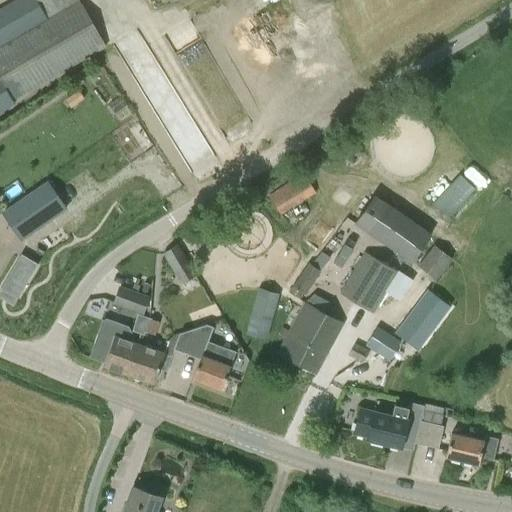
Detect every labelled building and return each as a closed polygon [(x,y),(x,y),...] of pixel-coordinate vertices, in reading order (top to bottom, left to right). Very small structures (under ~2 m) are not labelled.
[(12,0),(0,7),(0,46),(79,1),(78,0),(12,0)] [(106,47),(79,1),(0,46),(0,81),(11,101),(106,47)] [(113,136),(61,175),(84,206),(136,166),(113,136)] [(316,191),(303,173),(270,197),(284,215),(316,191)] [(475,190),(460,174),(431,204),(447,220),(475,190)] [(47,182),(2,213),(11,225),(25,215),(35,229),(65,208),(47,182)] [(431,234),(374,194),(353,224),(410,264),(431,234)] [(195,275),(177,244),(162,253),(180,284),(195,275)] [(436,280),(450,257),(429,245),(415,267),(436,280)] [(397,271),(364,252),(340,292),(372,311),(381,297),(396,306),(410,282),(396,272),(397,271)] [(37,264),(21,254),(2,287),(18,297),(37,264)] [(320,271),(308,262),(291,286),(305,295),(320,271)] [(148,296),(120,287),(114,304),(142,313),(148,296)] [(278,295),(258,289),(245,334),(266,339),(278,295)] [(417,351),(449,308),(427,290),(394,334),(417,351)] [(342,323),(304,303),(277,353),(315,373),(342,323)] [(159,323),(148,318),(143,331),(154,335),(159,323)] [(103,366),(128,375),(139,344),(131,342),(133,338),(128,327),(106,319),(102,321),(89,357),(99,361),(101,355),(106,357),(103,366)] [(221,389),(235,352),(222,347),(217,360),(203,354),(213,327),(206,324),(178,333),(173,349),(199,359),(191,378),(221,389)] [(378,327),(365,346),(386,359),(398,341),(378,327)] [(354,343),(347,355),(362,363),(369,350),(354,343)] [(139,344),(128,375),(153,384),(164,353),(139,344)] [(443,416),(420,411),(421,406),(407,403),(406,409),(391,405),(389,415),(373,411),(373,412),(359,409),(353,433),(367,436),(366,439),(400,447),(405,429),(416,432),(414,443),(437,449),(443,426),(441,425),(443,416)] [(483,439),(451,433),(446,458),(476,465),(478,457),(493,460),(497,438),(484,435),(483,439)] [(155,511),(161,497),(132,486),(122,511),(155,511)]
